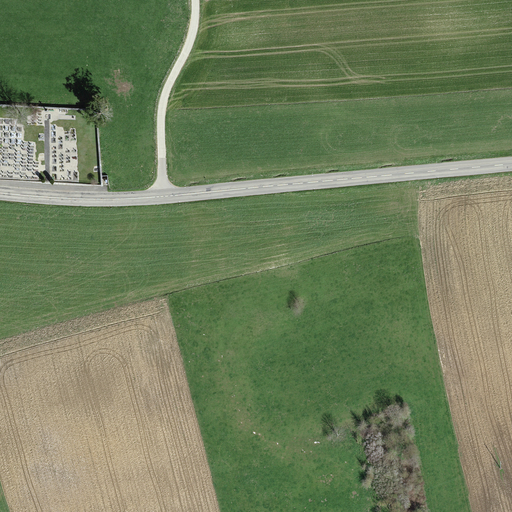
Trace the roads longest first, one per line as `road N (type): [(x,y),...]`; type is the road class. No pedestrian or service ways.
road 1 (secondary): [(0,193),(161,196),(511,165)]
road 2 (track): [(192,0),(193,29),(160,102),(161,196)]
